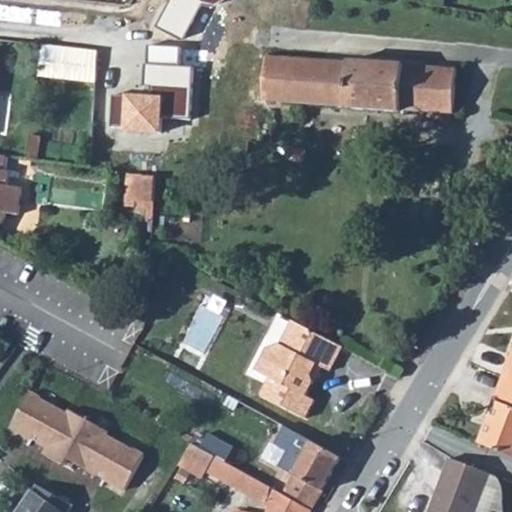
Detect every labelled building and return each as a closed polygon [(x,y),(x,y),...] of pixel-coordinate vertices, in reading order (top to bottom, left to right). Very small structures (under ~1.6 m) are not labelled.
[(39,76),(96,82),(99,52),(43,46),(39,76)] [(133,133),(263,141),(263,137),(263,119),(264,102),(267,57),(139,47),(133,133)] [(264,102),(346,107),(346,109),(402,112),(402,110),(454,114),(457,69),(405,66),(405,64),(350,61),(350,62),(267,57),(264,102)] [(511,173),(511,160),(481,161),(482,175),(511,173)] [(0,227),(8,213),(19,215),(23,188),(14,187),(7,186),(9,176),(10,171),(5,171),(0,169),(0,227)] [(156,177),(142,176),(140,201),(154,202),(156,177)] [(293,321),(281,345),(267,348),(255,370),(270,378),(261,395),(306,419),(315,401),(307,396),(314,382),(312,376),(318,365),(322,367),(331,372),(343,347),(293,321)] [(314,382),(322,367),(318,365),(312,376),(314,382)] [(479,443),(511,456),(511,374),(506,372),(479,443)] [(45,455),(65,466),(69,459),(126,490),(145,456),(107,435),(110,432),(70,410),(68,414),(31,393),(11,427),(49,448),(45,455)] [(282,493),(312,510),(342,457),(300,435),(290,454),(301,460),(282,493)] [(207,470),(269,505),(272,488),(214,456),(207,470)] [(451,459),(430,511),(475,511),(490,474),(451,459)] [(68,511),(73,505),(38,486),(20,511),(68,511)] [(310,511),(312,510),(282,493),(272,488),(269,505),(267,511),(242,511),(237,511),(235,511),(310,511)]
